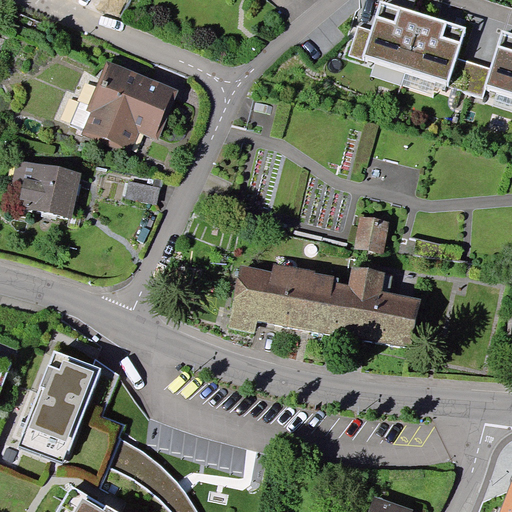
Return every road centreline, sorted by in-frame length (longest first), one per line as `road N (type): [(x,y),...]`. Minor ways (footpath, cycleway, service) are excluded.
road 1 (residential): [(494,409),(367,394),(247,366),(136,321)]
road 2 (residential): [(136,321),(222,91)]
road 3 (residential): [(39,0),(110,27),(222,91)]
road 4 (residential): [(222,91),(335,0)]
road 5 (residential): [(136,321),(0,279)]
